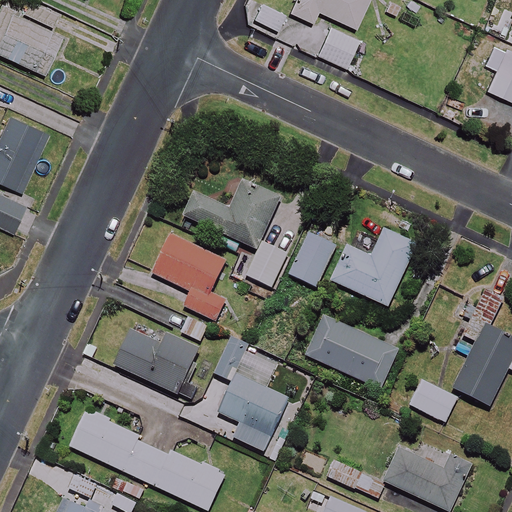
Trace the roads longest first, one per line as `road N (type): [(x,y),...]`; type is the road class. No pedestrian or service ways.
road 1 (residential): [(169,44),(511,203)]
road 2 (residential): [(169,44),(28,359)]
